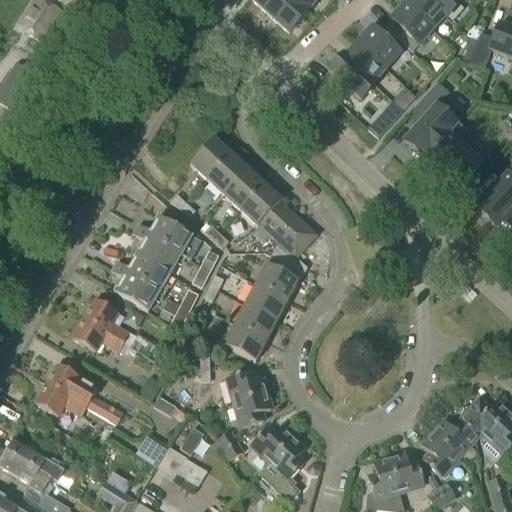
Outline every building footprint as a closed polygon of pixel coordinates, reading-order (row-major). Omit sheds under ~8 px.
[(51,0),(70,11),(77,0),(51,0)] [(251,0),(250,2),(288,36),(320,0),(251,0)] [(446,21),(447,20),(424,0),(411,0),(404,8),(432,34),(445,20),(446,21)] [(453,0),(424,0),(447,20),(460,6),(453,0)] [(42,5),(22,38),(44,52),(64,19),(42,5)] [(419,48),(432,34),(404,8),(391,23),(419,48)] [(494,42),(481,37),(469,68),(484,73),(491,54),(511,62),(511,33),(499,29),(494,42)] [(386,72),(399,58),(371,32),(358,47),(386,72)] [(470,42),(465,53),(473,56),(477,45),(470,42)] [(374,88),(375,87),(373,86),(386,72),(358,47),(345,60),(344,59),(343,60),(374,88)] [(49,71),(57,59),(45,52),(37,63),(49,71)] [(473,56),(465,53),(461,64),(468,67),(473,56)] [(343,60),(330,75),(361,103),(374,88),(343,60)] [(11,77),(0,93),(0,106),(19,119),(20,118),(42,84),(16,68),(11,77)] [(404,144),(425,162),(430,157),(448,137),(462,121),(443,104),(449,96),(437,86),(416,110),(427,120),(404,144)] [(392,105),(385,112),(396,123),(403,115),(392,105)] [(375,123),(367,132),(378,142),(386,133),(375,123)] [(481,167),(448,137),(430,157),(463,187),(481,167)] [(207,184),(231,158),(214,142),(190,168),(207,184)] [(224,200),(248,173),(231,158),(207,184),(224,200)] [(241,215),(265,189),(248,173),(224,200),(241,215)] [(496,231),(501,225),(511,213),(511,173),(476,213),(496,231)] [(258,231),(258,229),(281,206),(282,204),(265,189),(241,215),(258,231)] [(177,198),(171,205),(180,213),(186,207),(177,198)] [(295,262),(317,239),(281,206),(258,229),(277,247),(295,262)] [(186,207),(180,213),(188,221),(194,215),(186,207)] [(511,213),(501,225),(511,234),(511,213)] [(144,245),(136,259),(170,278),(181,259),(190,264),(201,245),(158,221),(150,235),(139,229),(133,238),(144,245)] [(201,232),(213,244),(220,237),(211,229),(210,230),(206,226),(201,232)] [(220,237),(213,244),(222,253),(228,246),(220,237)] [(277,247),(266,268),(256,288),(287,305),(298,284),(282,276),(295,262),(277,247)] [(209,255),(204,263),(214,268),(218,260),(209,255)] [(170,278),(136,259),(128,273),(117,266),(112,275),(123,282),(114,296),(148,315),(170,278)] [(204,263),(200,271),(210,276),(214,268),(204,263)] [(200,271),(196,279),(206,284),(210,276),(200,271)] [(210,289),(218,293),(223,283),(215,278),(210,289)] [(192,287),(202,292),(206,284),(196,279),(192,287)] [(277,325),(287,305),(256,288),(245,309),(277,325)] [(212,303),(218,293),(210,289),(204,299),(212,303)] [(189,293),(184,301),(194,307),(199,298),(189,293)] [(184,301),(180,309),(190,315),(194,307),(184,301)] [(169,303),(164,313),(173,318),(174,318),(179,309),(169,303)] [(124,346),(129,338),(111,327),(117,316),(95,304),(84,323),(124,346)] [(180,309),(176,318),(186,323),(190,315),(180,309)] [(266,345),(277,325),(245,309),(234,329),(266,345)] [(172,326),(181,331),(186,323),(176,318),(172,326)] [(124,346),(84,323),(73,343),(95,355),(101,344),(120,355),(124,346)] [(255,366),(266,345),(234,329),(224,349),(255,366)] [(200,361),(200,373),(210,373),(209,361),(200,361)] [(57,369),(46,388),(86,412),(86,413),(85,414),(88,415),(89,414),(115,429),(122,418),(92,401),(97,392),(79,382),(79,381),(57,369)] [(210,385),(210,373),(200,373),(201,386),(210,385)] [(252,388),(248,376),(228,382),(236,407),(265,398),(261,386),(252,388)] [(138,397),(150,404),(161,387),(149,380),(138,397)] [(86,412),(46,388),(35,408),(58,420),(63,411),(81,421),(85,414),(86,413),(86,412)] [(243,432),(263,426),(259,413),(269,410),(265,398),(236,407),(243,432)] [(488,414),(480,406),(462,425),(460,427),(454,434),(470,448),(480,438),(485,442),(507,418),(495,407),(488,414)] [(504,460),(511,450),(511,422),(507,418),(485,442),(482,446),(485,471),(491,471),(503,459),(504,460)] [(458,461),(470,448),(454,434),(446,426),(435,439),(458,461)] [(193,432),(181,452),(191,458),(203,439),(193,432)] [(275,441),(266,433),(252,447),(271,466),(293,444),(282,434),(275,441)] [(231,436),(216,445),(222,455),(237,446),(231,436)] [(440,481),(458,461),(435,439),(426,448),(423,451),(430,459),(423,466),(440,481)] [(57,486),(65,472),(16,442),(8,455),(38,473),(54,484),(57,486)] [(289,483),(304,468),(294,459),(301,452),(293,444),(271,466),(289,483)] [(228,465),(243,456),(237,446),(222,455),(228,465)] [(52,488),(54,484),(38,473),(8,455),(0,468),(0,470),(30,488),(29,490),(41,497),(48,486),(52,488)] [(406,471),(403,461),(389,465),(398,495),(399,495),(424,487),(418,468),(406,471)] [(398,495),(389,465),(377,469),(381,479),(368,483),(373,498),(368,500),(366,511),(403,511),(399,495),(398,495)] [(432,479),(425,483),(433,495),(439,491),(432,479)] [(493,509),(509,504),(503,482),(487,487),(493,509)] [(131,511),(136,505),(125,498),(106,485),(97,498),(116,510),(114,511),(131,511)] [(437,494),(445,508),(455,502),(447,488),(437,494)] [(427,500),(433,511),(437,511),(445,508),(437,494),(427,500)] [(23,511),(24,511),(0,497),(0,511),(23,511)] [(69,511),(46,498),(39,509),(43,511),(69,511)]
